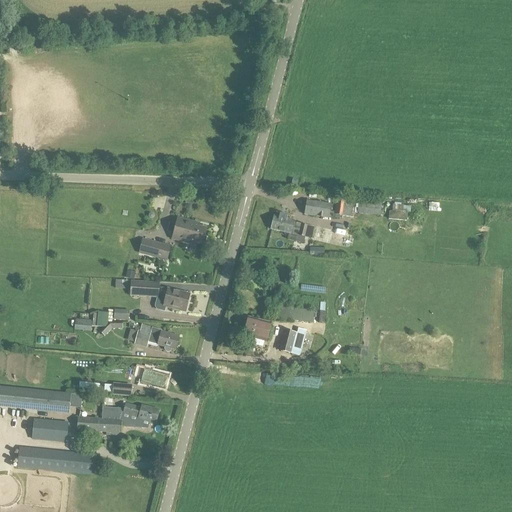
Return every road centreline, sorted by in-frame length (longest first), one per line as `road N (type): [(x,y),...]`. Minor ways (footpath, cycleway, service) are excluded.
road 1 (unclassified): [(165,511),(251,182)]
road 2 (unclassified): [(251,182),(0,175)]
road 3 (unclassified): [(251,182),(299,0)]
